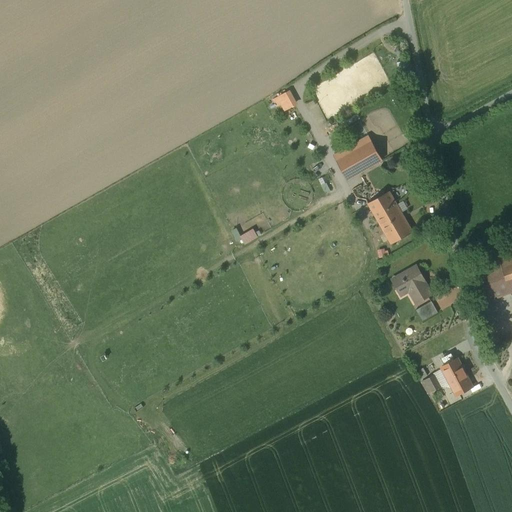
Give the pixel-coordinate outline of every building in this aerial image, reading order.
[(402,47),(395,48),(396,55),(403,54),(402,47)] [(298,104),(290,90),(272,100),(276,108),(281,105),(284,112),(298,104)] [(369,136),(334,156),(348,180),(383,160),(369,136)] [(413,232),(390,192),(368,204),(391,244),(413,232)] [(243,244),(258,237),(253,228),(238,235),(235,228),(231,230),(236,239),(240,238),(243,244)] [(511,254),(499,259),(498,255),(475,263),(488,301),(511,292),(511,254)] [(417,267),(392,281),(399,293),(408,288),(417,304),(432,296),(424,282),(425,281),(423,278),(421,279),(419,274),(421,273),(417,267)] [(432,301),(416,311),(422,322),(438,313),(432,301)] [(458,359),(442,368),(456,396),(473,387),(472,386),(471,386),(467,378),(468,378),(458,359)] [(435,375),(426,380),(432,392),(441,387),(435,375)] [(452,397),(438,404),(442,412),(456,404),(452,397)]
